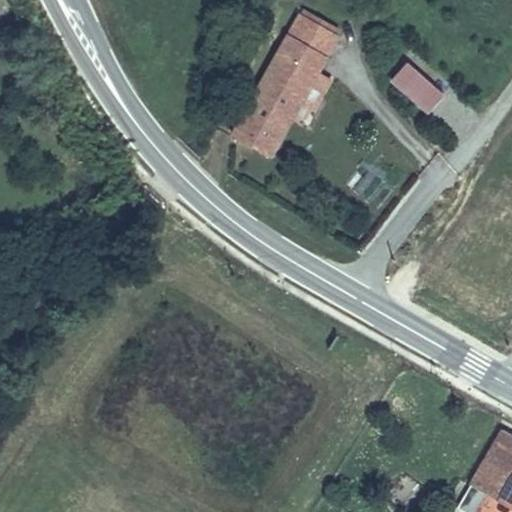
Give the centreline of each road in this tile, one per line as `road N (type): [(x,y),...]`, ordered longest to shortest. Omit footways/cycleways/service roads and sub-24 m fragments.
road 1 (secondary): [(67,0),(120,97),(158,146),(224,204),(289,256),(511,379)]
road 2 (unknown): [(388,310),(511,94)]
